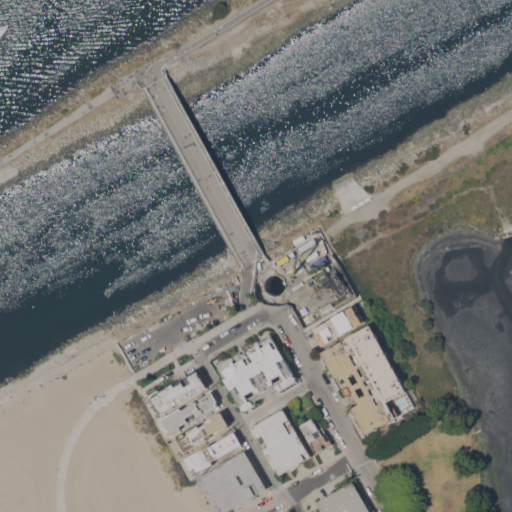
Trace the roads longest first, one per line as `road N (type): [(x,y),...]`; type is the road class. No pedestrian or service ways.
road 1 (residential): [(275,306),(387,511)]
road 2 (residential): [(315,281),(198,352)]
